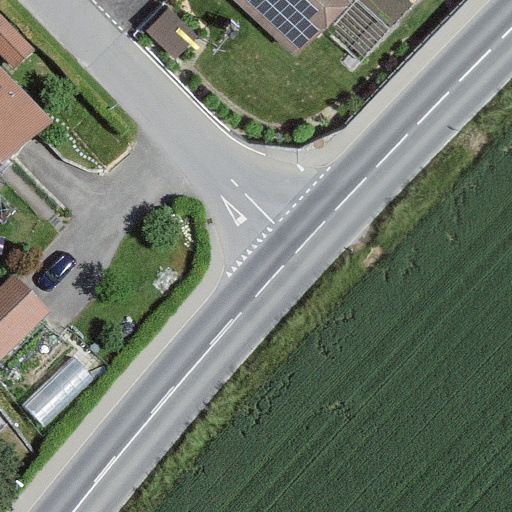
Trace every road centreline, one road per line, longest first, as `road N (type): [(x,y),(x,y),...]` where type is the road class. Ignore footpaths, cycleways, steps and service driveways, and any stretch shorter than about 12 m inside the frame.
road 1 (residential): [(304,246),(50,0)]
road 2 (secondary): [(304,246),(77,511)]
road 3 (secondary): [(511,29),(304,246)]
